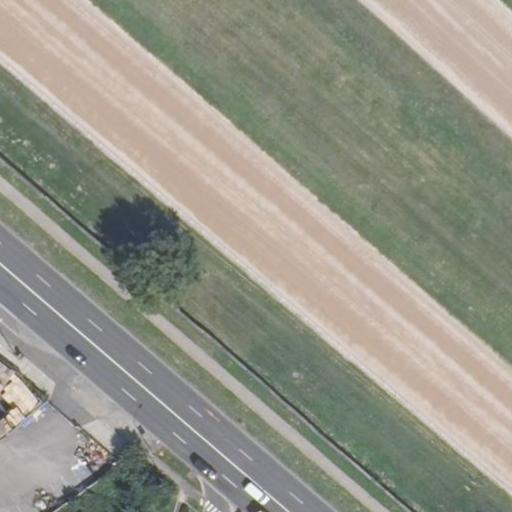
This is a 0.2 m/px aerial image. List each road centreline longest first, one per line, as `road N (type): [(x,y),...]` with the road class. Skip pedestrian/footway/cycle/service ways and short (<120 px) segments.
road 1 (primary): [(318,511),(0,242)]
road 2 (primary): [(0,285),(261,511)]
